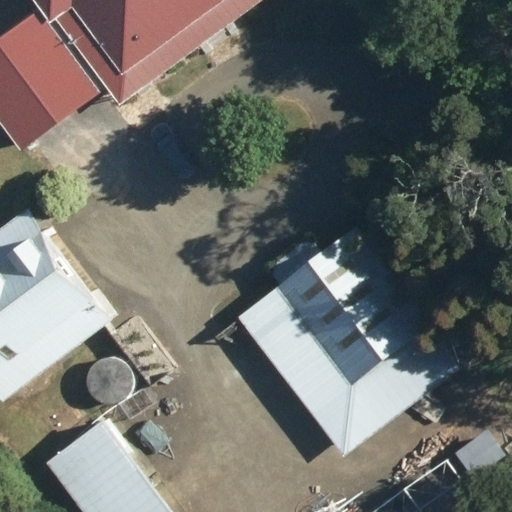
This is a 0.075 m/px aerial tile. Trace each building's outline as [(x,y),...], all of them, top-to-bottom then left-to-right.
[(59,19),(121,103),(262,0),(36,0),(54,23),(59,19)] [(0,234),(0,395),(5,402),(112,322),(29,212),(0,234)] [(352,233),(238,318),(343,457),(457,372),(352,233)] [(168,511),(103,425),(48,466),(82,511),(168,511)] [(485,511),(451,463),(380,511),(485,511)]
